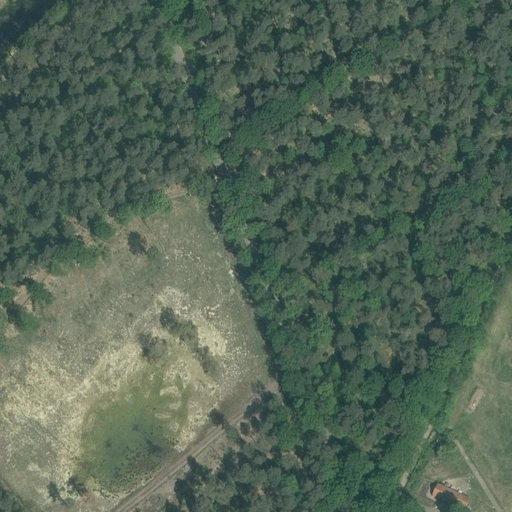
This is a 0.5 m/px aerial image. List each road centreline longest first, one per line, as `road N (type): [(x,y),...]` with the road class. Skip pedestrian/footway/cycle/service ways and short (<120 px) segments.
road 1 (unclassified): [(356,511),(156,0)]
road 2 (track): [(390,511),(511,250)]
